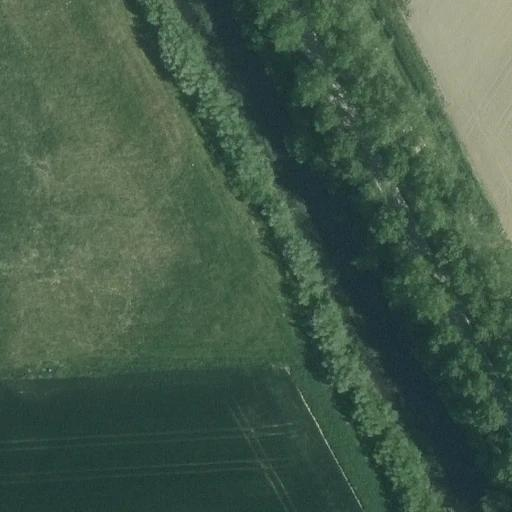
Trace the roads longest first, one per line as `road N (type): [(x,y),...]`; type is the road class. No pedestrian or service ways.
road 1 (tertiary): [(511,423),(285,0)]
road 2 (track): [(370,158),(469,238),(509,238)]
